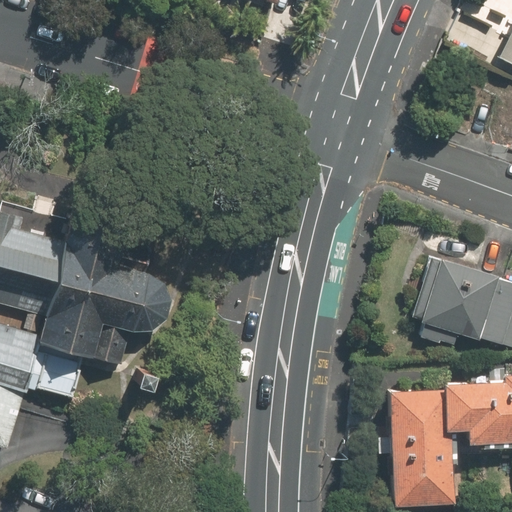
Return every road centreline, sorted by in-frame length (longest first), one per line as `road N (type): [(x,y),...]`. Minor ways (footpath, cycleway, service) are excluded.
road 1 (primary): [(335,132),(284,371),(276,511)]
road 2 (residential): [(335,132),(0,27)]
road 3 (residential): [(511,197),(335,132)]
road 4 (primary): [(384,0),(335,132)]
